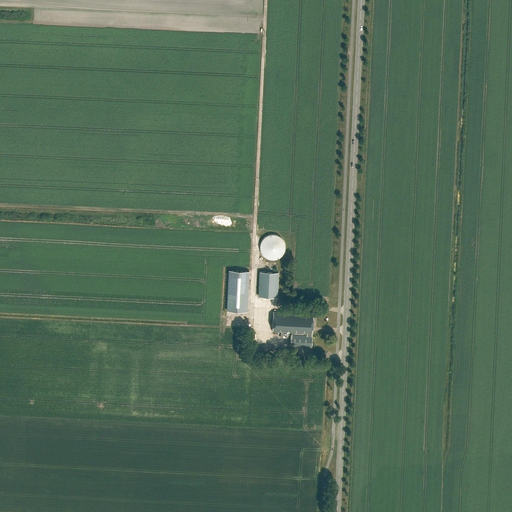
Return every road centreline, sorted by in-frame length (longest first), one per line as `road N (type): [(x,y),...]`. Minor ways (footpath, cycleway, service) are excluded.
road 1 (secondary): [(337,511),(361,0)]
road 2 (unknown): [(264,0),(254,231)]
